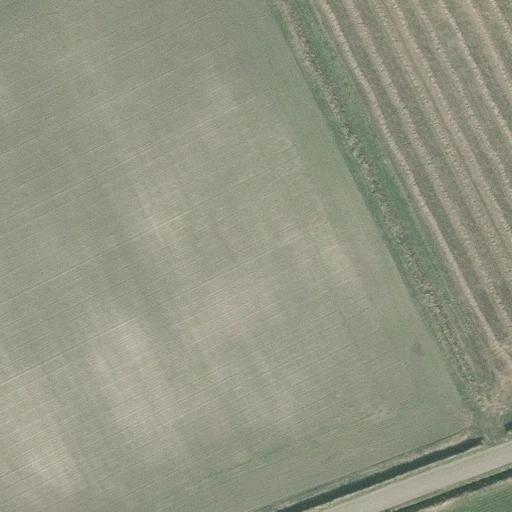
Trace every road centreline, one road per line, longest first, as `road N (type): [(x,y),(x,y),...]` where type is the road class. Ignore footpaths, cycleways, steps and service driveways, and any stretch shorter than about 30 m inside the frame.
road 1 (track): [(501,456),(269,0)]
road 2 (tertiary): [(352,511),(511,452)]
